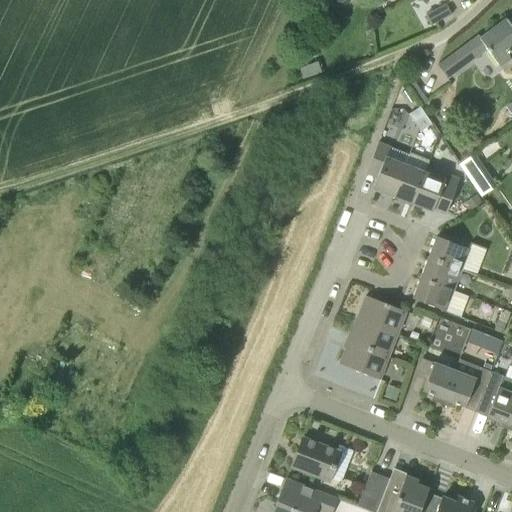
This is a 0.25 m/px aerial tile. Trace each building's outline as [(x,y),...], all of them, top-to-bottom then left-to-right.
[(431,25),(451,14),(445,4),(425,15),(431,25)] [(511,51),(511,25),(504,15),(503,17),(503,18),(480,35),(478,33),(436,65),(447,79),(488,50),(500,66),(511,59),(507,55),(511,51)] [(420,132),(432,124),(420,106),(408,114),(420,132)] [(392,196),(405,165),(385,157),(390,144),(379,139),(370,162),(381,167),(372,188),(392,196)] [(473,183),(489,173),(474,151),(458,162),(473,183)] [(412,203),(425,173),(429,164),(409,157),(405,165),(392,196),(412,203)] [(444,211),(458,176),(447,172),(444,180),(425,173),(412,203),(432,211),(434,207),(444,211)] [(461,270),(469,249),(436,236),(428,257),(461,270)] [(453,290),(461,270),(428,257),(420,277),(453,290)] [(445,311),(453,290),(420,277),(412,298),(445,311)] [(397,335),(406,312),(365,296),(356,319),(397,335)] [(506,322),(510,312),(502,309),(498,319),(506,322)] [(429,327),(432,317),(424,315),(421,324),(429,327)] [(388,357),(397,335),(356,319),(348,341),(388,357)] [(379,380),(388,357),(348,341),(339,364),(379,380)] [(508,355),(511,345),(511,344),(504,341),(499,352),(508,355)] [(481,396),(492,370),(460,357),(454,370),(441,404),(452,408),(454,403),(465,407),(470,392),(481,396)] [(441,404),(454,370),(422,358),(417,371),(428,375),(423,390),(433,394),(431,400),(441,404)] [(506,429),(511,412),(511,377),(492,370),(481,396),(493,400),(487,415),(497,419),(495,425),(506,429)] [(328,481),(340,451),(302,437),(291,467),(328,481)] [(399,491),(385,485),(374,511),(418,511),(428,489),(416,484),(418,480),(405,475),(399,491)] [(374,511),(385,485),(368,478),(357,505),(374,511)] [(330,511),(336,498),(301,484),(296,497),(281,491),(272,511),(330,511)] [(468,511),(472,502),(457,496),(455,502),(442,496),(435,511),(468,511)]
